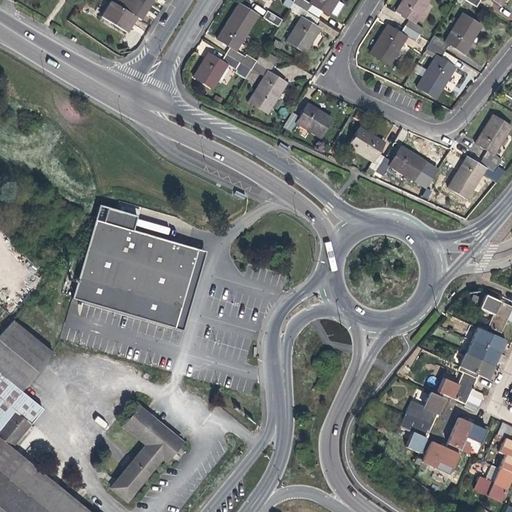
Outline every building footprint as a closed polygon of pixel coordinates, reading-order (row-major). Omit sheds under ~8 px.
[(144,0),(117,0),(115,4),(136,17),(140,19),(146,10),(150,3),(144,0)] [(312,5),(309,4),(303,0),(294,0),(293,2),(308,11),(312,5)] [(311,0),(309,4),(312,5),(329,16),(337,2),(338,0),(311,0)] [(402,0),(396,11),(409,19),(416,24),(430,0),(402,0)] [(131,25),(136,17),(115,4),(110,1),(101,16),(127,32),(131,25)] [(302,17),(303,18),(308,11),(293,2),(289,9),(302,17)] [(217,39),(230,48),(236,51),(259,15),(239,3),(228,21),(217,39)] [(263,18),(277,27),(282,19),(268,10),(263,18)] [(462,13),(444,41),(449,45),(465,54),(473,40),(482,26),(462,13)] [(303,18),(302,17),(286,42),(305,54),(314,40),(321,29),(303,18)] [(416,24),(409,19),(405,26),(420,35),(424,29),(416,24)] [(389,66),(407,37),(400,33),(387,25),(379,38),(369,53),(389,66)] [(405,26),(400,33),(407,37),(415,42),(420,35),(405,26)] [(445,51),(449,45),(444,41),(435,36),(431,42),(445,51)] [(436,55),(441,58),(445,51),(431,42),(426,49),(436,55)] [(236,51),(230,48),(226,55),(250,70),(256,61),(246,54),(245,56),(236,51)] [(264,49),(259,56),(273,65),(274,64),(278,58),(264,49)] [(457,59),(445,51),(441,58),(453,66),(457,59)] [(212,90),(228,65),(222,61),(208,52),(200,65),(192,77),(212,90)] [(226,55),(222,61),(228,65),(236,70),(234,72),(245,79),(245,78),(250,70),(226,55)] [(441,58),(436,55),(416,87),(436,100),(447,82),(456,67),(453,66),(441,58)] [(265,77),(270,71),(273,65),(259,56),(256,61),(250,70),(245,78),(248,80),(254,73),(262,75),(265,77)] [(284,71),(274,64),(273,65),(270,71),(280,77),(284,71)] [(417,66),(415,73),(424,75),(425,68),(417,66)] [(280,77),(270,71),(265,77),(248,102),(266,115),(279,96),(288,83),(280,77)] [(320,111),(308,103),(299,117),(295,123),(297,125),(320,139),(333,118),(320,111)] [(292,132),(297,125),(295,123),(299,117),(293,113),(284,127),(292,132)] [(487,151),(495,155),(511,127),(511,126),(493,115),(485,128),(475,143),(487,151)] [(373,162),(378,153),(385,143),(372,134),(360,127),(347,147),(373,162)] [(290,147),(280,141),(277,145),(287,151),(290,147)] [(392,161),(389,166),(414,181),(426,162),(413,154),(401,146),(392,161)] [(495,155),(487,151),(483,157),(498,166),(502,160),(495,155)] [(378,153),(373,162),(369,168),(376,172),(385,157),(378,153)] [(389,166),(392,161),(385,157),(376,172),(382,176),(389,166)] [(468,200),(487,169),(479,164),(467,157),(458,172),(448,187),(468,200)] [(483,157),(479,164),(487,169),(494,173),(498,166),(483,157)] [(247,197),(237,192),(235,196),(245,201),(247,197)] [(195,250),(94,221),(77,280),(94,284),(179,309),(195,250)] [(94,284),(77,280),(76,283),(74,292),(90,296),(91,295),(94,284)] [(478,308),(492,315),(498,302),(484,296),(478,308)] [(506,306),(498,302),(492,315),(485,332),(498,338),(506,321),(509,315),(511,309),(511,308),(506,306)] [(0,333),(0,372),(21,390),(52,353),(12,320),(0,333)] [(476,328),(470,341),(499,354),(502,347),(505,341),(498,338),(485,332),(476,328)] [(470,341),(465,353),(493,366),(496,360),(499,354),(470,341)] [(490,373),(493,366),(465,353),(459,367),(477,375),(487,380),(490,373)] [(462,372),(457,385),(450,398),(464,404),(465,401),(468,395),(470,389),(473,384),(477,375),(459,367),(457,370),(462,372)] [(0,430),(16,412),(29,423),(42,408),(21,390),(0,372),(0,430)] [(437,392),(450,398),(457,385),(443,378),(437,392)] [(483,395),(470,389),(468,395),(481,401),(483,395)] [(429,393),(423,407),(437,413),(443,399),(429,393)] [(478,407),(481,401),(468,395),(465,401),(478,407)] [(437,413),(423,407),(411,401),(405,414),(430,426),(433,420),(437,413)] [(475,413),(478,407),(465,401),(464,404),(462,407),(475,413)] [(122,426),(145,445),(161,458),(165,461),(181,441),(162,426),(138,407),(122,426)] [(16,412),(0,430),(0,438),(11,447),(30,424),(29,423),(16,412)] [(411,433),(425,439),(427,433),(430,426),(405,414),(399,427),(411,433)] [(446,443),(459,449),(463,443),(465,437),(471,424),(467,422),(458,418),(446,443)] [(502,437),(507,426),(501,423),(496,435),(502,437)] [(471,424),(465,437),(479,443),(485,430),(471,424)] [(507,440),(511,430),(511,427),(507,426),(502,437),(504,438),(507,440)] [(425,439),(411,433),(405,447),(418,453),(425,439)] [(89,511),(62,489),(11,447),(0,438),(0,511),(89,511)] [(511,441),(507,440),(504,438),(498,452),(504,455),(511,458),(511,441)] [(451,467),(459,449),(446,443),(444,448),(438,445),(430,442),(421,462),(434,467),(437,461),(451,467)] [(470,446),(463,443),(459,449),(467,453),(470,446)] [(126,501),(161,458),(145,445),(110,488),(126,501)] [(511,473),(511,458),(504,455),(498,468),(511,474),(511,473)] [(508,483),(511,474),(498,468),(490,465),(484,479),(480,477),(474,490),(499,501),(508,483)]
